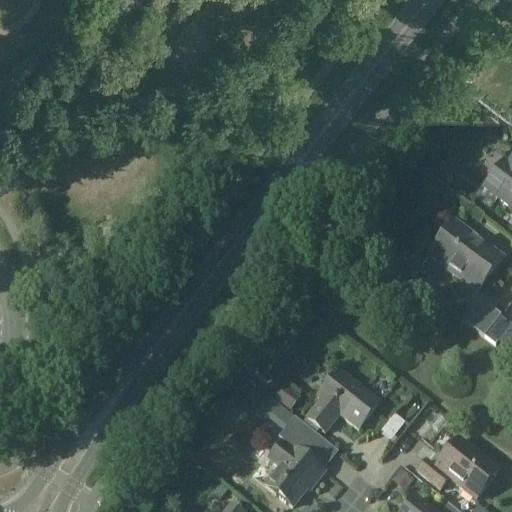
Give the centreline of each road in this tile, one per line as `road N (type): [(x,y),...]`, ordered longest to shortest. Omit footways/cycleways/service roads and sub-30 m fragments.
road 1 (primary): [(139,370),(431,0)]
road 2 (unclassified): [(0,164),(227,94),(271,64),(323,0)]
road 3 (primary): [(139,370),(44,473),(20,511)]
road 4 (primary): [(58,511),(139,370)]
